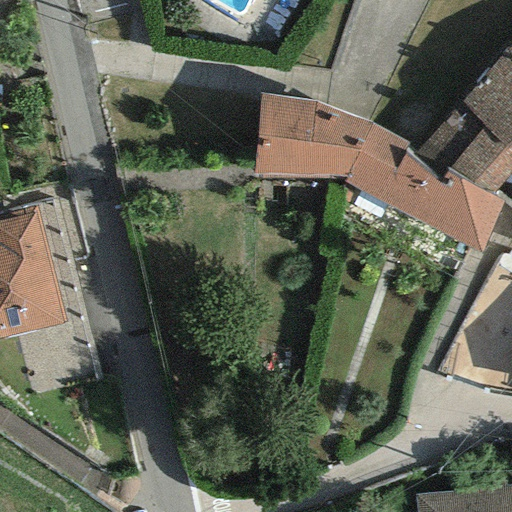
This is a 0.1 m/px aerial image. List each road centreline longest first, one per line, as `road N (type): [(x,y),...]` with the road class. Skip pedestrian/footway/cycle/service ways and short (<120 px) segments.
road 1 (residential): [(161,511),(46,0)]
road 2 (residential): [(511,428),(422,443),(232,511)]
road 3 (unknown): [(125,511),(0,439)]
